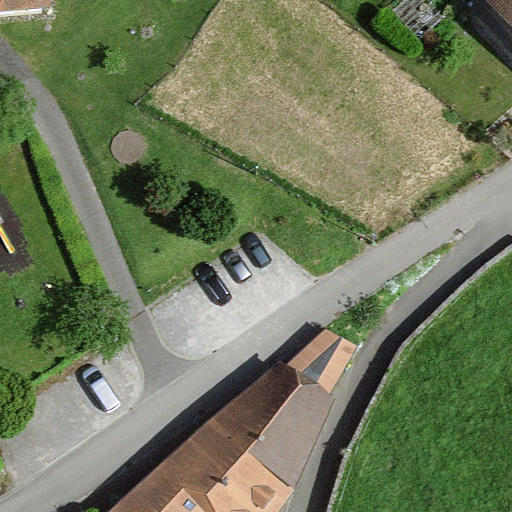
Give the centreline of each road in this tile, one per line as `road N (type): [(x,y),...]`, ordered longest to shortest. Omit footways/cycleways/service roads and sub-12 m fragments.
road 1 (residential): [(14,511),(497,190)]
road 2 (residential): [(497,190),(485,239),(364,357),(303,511)]
